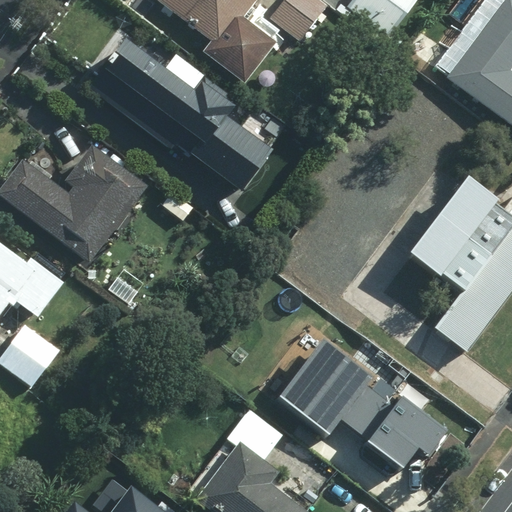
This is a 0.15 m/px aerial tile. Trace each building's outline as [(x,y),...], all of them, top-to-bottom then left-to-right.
[(153,12),(199,46),(190,58),(231,88),(262,45),(232,23),(248,0),(146,0),(145,3),(154,10),(153,12)] [(324,9),(313,0),(280,0),(263,21),(294,46),(324,9)] [(408,0),(349,0),(339,14),(378,42),(408,0)] [(511,70),(511,69),(511,0),(506,0),(450,77),(511,122),(511,70)] [(123,40),(91,83),(236,190),(269,147),(224,114),(234,100),(200,75),(189,89),(123,40)] [(0,180),(0,212),(77,269),(133,194),(78,154),(49,193),(11,166),(0,180)] [(435,327),(470,353),(511,296),(511,203),(506,212),(461,179),(406,253),(460,293),(435,327)] [(0,320),(31,275),(0,254),(0,320)] [(113,278),(102,291),(126,310),(136,297),(113,278)] [(19,331),(0,355),(0,371),(26,392),(53,358),(19,331)] [(315,333),(272,396),(327,433),(339,416),(366,435),(363,440),(401,465),(414,446),(430,457),(451,425),(315,333)] [(307,511),(270,484),(278,473),(237,443),(197,497),(216,511),(307,511)] [(82,511),(69,503),(63,511),(159,511),(110,479),(87,511),(82,511)]
